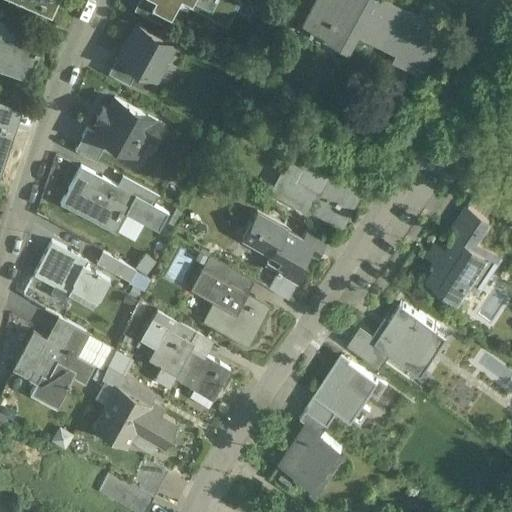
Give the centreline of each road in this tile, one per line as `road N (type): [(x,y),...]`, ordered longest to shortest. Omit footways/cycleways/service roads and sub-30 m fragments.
road 1 (residential): [(493,0),(402,183),(212,449),(188,511)]
road 2 (residential): [(0,255),(38,135),(103,0)]
